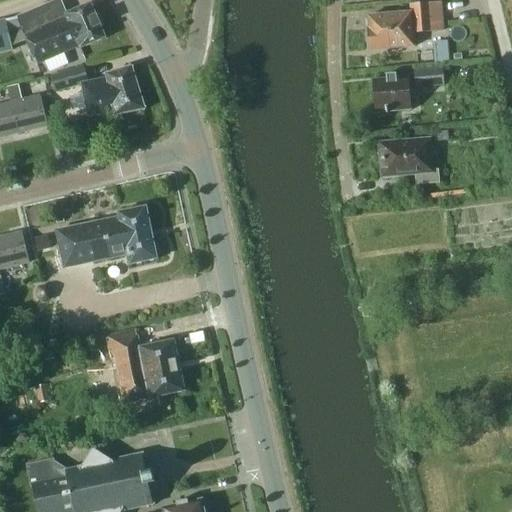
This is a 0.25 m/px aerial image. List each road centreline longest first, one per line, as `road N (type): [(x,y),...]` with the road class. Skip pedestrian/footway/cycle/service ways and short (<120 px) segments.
road 1 (secondary): [(282,511),(199,151)]
road 2 (residential): [(199,151),(0,199)]
road 3 (residential): [(336,0),(345,200)]
